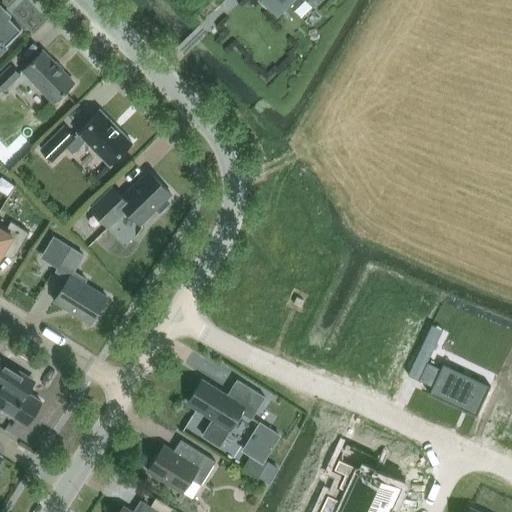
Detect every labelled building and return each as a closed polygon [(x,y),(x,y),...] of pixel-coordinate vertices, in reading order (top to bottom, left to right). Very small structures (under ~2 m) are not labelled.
[(260,0),(276,16),(288,4),(293,10),(303,0),(260,0)] [(0,49),(21,29),(0,7),(0,49)] [(74,83),(42,51),(22,70),(53,102),(74,83)] [(20,74),(10,64),(0,73),(0,90),(1,92),(20,74)] [(85,141),(109,165),(132,142),(100,110),(77,133),(78,133),(74,137),(63,126),(40,149),(52,160),(65,147),(72,154),(85,141)] [(165,199),(171,194),(149,171),(122,197),(112,187),(90,208),(108,227),(125,210),(140,224),(156,208),(159,212),(169,203),(165,199)] [(0,256),(4,250),(14,256),(13,257),(14,257),(29,232),(11,221),(4,231),(0,228),(0,256)] [(83,255),(70,247),(56,271),(68,279),(54,301),(89,324),(106,296),(84,282),(86,279),(73,271),(83,255)] [(0,359),(0,387),(0,388),(0,408),(26,425),(41,402),(27,393),(35,381),(0,359)] [(429,394),(461,409),(460,410),(469,414),(469,413),(476,416),(490,386),(443,364),(440,369),(427,362),(418,381),(432,387),(429,394)] [(238,380),(229,394),(227,396),(202,380),(187,403),(213,419),(203,435),(219,445),(239,413),(251,420),(265,397),(238,380)] [(511,408),(509,407),(500,427),(511,432),(511,408)] [(251,454),(243,468),(258,478),(268,462),(265,460),(280,436),(261,424),(245,450),(251,454)] [(200,485),(215,462),(180,440),(173,451),(163,445),(147,471),(182,492),(190,479),(200,485)] [(345,447),(334,469),(345,474),(340,486),(348,490),(388,508),(398,486),(367,472),(373,460),(345,447)] [(332,497),(327,507),(338,511),(385,511),(388,508),(348,490),(343,502),(332,497)] [(156,499),(151,507),(159,511),(169,511),(172,508),(156,499)] [(159,511),(151,507),(140,500),(132,511),(130,511),(122,507),(119,511),(159,511)]
